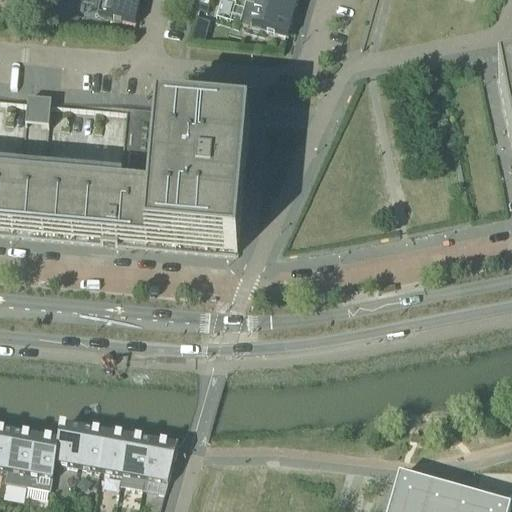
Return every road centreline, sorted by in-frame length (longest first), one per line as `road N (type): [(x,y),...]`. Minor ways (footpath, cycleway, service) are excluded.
road 1 (secondary): [(0,339),(219,353),(353,339),(511,307)]
road 2 (residential): [(511,248),(346,280),(244,289),(0,268)]
road 3 (secondary): [(511,282),(325,318),(240,325),(0,309)]
road 4 (residential): [(325,0),(293,75),(143,66)]
road 5 (residential): [(143,66),(0,53)]
